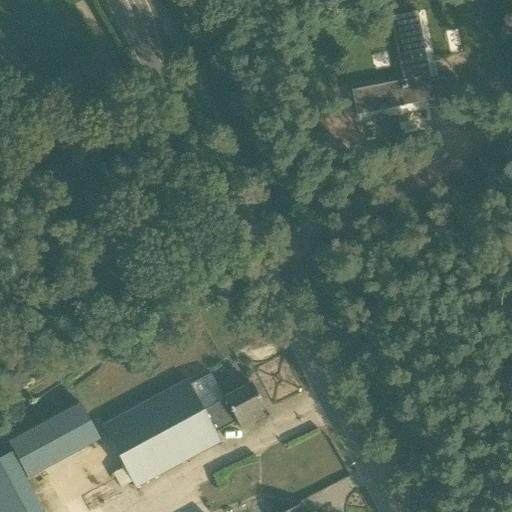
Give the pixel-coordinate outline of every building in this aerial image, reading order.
[(414,40),(427,105),(386,113),(390,134),(452,122),(454,132),(471,128),(466,100),(452,103),(439,35),(414,40)] [(216,433),(204,411),(187,381),(102,427),(135,488),(221,442),(216,433)] [(241,429),(254,422),(252,417),(265,409),(252,384),(224,399),(225,400),(204,411),(216,433),(237,422),(241,429)] [(8,442),(28,480),(100,441),(80,404),(8,442)] [(40,511),(9,456),(0,460),(0,511),(40,511)]
